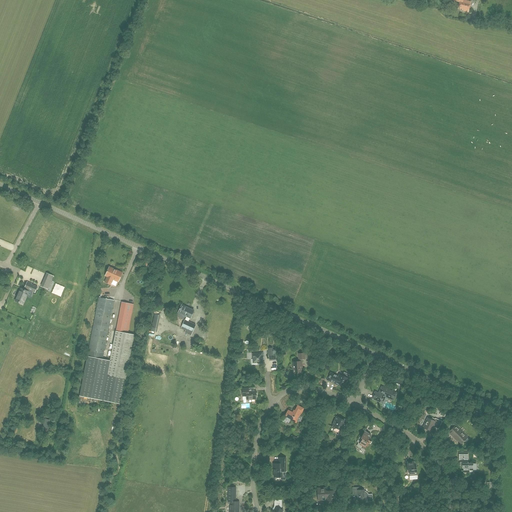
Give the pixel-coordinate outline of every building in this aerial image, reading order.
[(471,2),(463,0),(462,0),(451,0),(451,1),(454,2),(454,1),(459,2),(458,10),(468,12),(471,2)] [(119,282),(123,273),(109,267),(105,276),(106,276),(107,276),(105,282),(111,284),(113,279),(118,281),(118,282),(119,282)] [(48,289),(51,281),(53,276),(47,273),(45,278),(44,280),(42,286),(46,288),(48,289)] [(32,283),(27,281),(24,288),(25,288),(24,289),(20,288),(14,301),(23,305),(27,296),(30,290),(33,292),(35,293),(38,287),(32,284),(32,283)] [(114,300),(99,297),(88,355),(103,358),(114,300)] [(128,333),(133,304),(122,302),(116,331),(107,375),(125,379),(134,335),(128,333)] [(194,311),(182,305),(180,308),(178,312),(187,316),(181,327),(192,332),(196,325),(188,321),(190,318),(192,313),(193,314),(194,311)] [(157,332),(158,325),(160,315),(155,314),(152,327),(151,331),(157,332)] [(252,365),(257,365),(257,363),(262,363),(262,357),(263,357),(263,352),(261,353),(261,354),(253,354),(253,359),(251,360),(252,365)] [(294,373),(301,373),(301,366),(302,366),(302,359),(305,359),(305,353),(299,354),(299,362),(293,362),(294,373)] [(110,361),(102,359),(88,356),(85,369),(80,396),(120,404),(123,388),(125,379),(115,377),(107,375),(110,361)] [(348,378),(350,375),(344,372),(343,376),(339,374),(338,377),(330,374),(327,380),(335,384),(336,383),(345,386),(348,378)] [(393,400),(396,393),(381,387),(378,395),(374,394),(372,399),(383,403),(385,396),(393,400)] [(249,392),(248,388),(242,388),(243,396),(246,396),(246,399),(247,399),(248,401),(250,399),(256,399),(256,391),(249,392)] [(301,413),(303,409),(298,406),(294,413),(288,411),(286,416),(291,418),(291,420),(296,422),(301,412),(301,413)] [(341,437),(345,429),(347,424),(343,423),(344,420),(337,417),(332,427),(340,430),(337,435),(341,437)] [(435,419),(432,418),(431,418),(431,419),(428,418),(423,428),(431,431),(433,427),(439,429),(442,421),(435,418),(435,419)] [(462,434),(459,431),(460,430),(454,425),(457,422),(455,420),(448,427),(455,435),(453,437),(456,439),(461,444),(468,437),(463,433),(462,434)] [(370,444),(372,442),(368,439),(371,435),(365,431),(360,438),(362,439),(359,443),(366,447),(369,443),(370,444)] [(473,463),(468,463),(468,452),(459,452),(459,461),(460,461),(460,466),(463,466),(463,472),(469,472),(469,470),(473,470),(476,470),(476,463),(473,463)] [(286,471),(286,458),(279,458),(279,464),(273,464),(273,468),(274,468),(274,477),(282,477),(282,471),(286,471)] [(414,467),(414,461),(406,462),(407,470),(409,470),(410,480),(417,479),(416,467),(414,467)] [(365,495),(364,491),(360,487),(352,487),(352,494),(357,494),(358,500),(365,500),(365,498),(367,498),(367,502),(373,502),(372,494),(368,494),(368,495),(365,495)] [(336,502),(335,498),(335,490),(328,491),(328,490),(326,488),(325,488),(317,488),(318,501),(325,500),(326,502),(333,502),(336,502)] [(238,511),(239,502),(235,501),(235,496),(235,490),(228,489),(228,502),(230,502),(229,511),(238,511)] [(281,511),(283,510),(281,509),(281,507),(281,500),(274,500),(274,506),(273,508),(275,509),(272,511),(281,511)]
